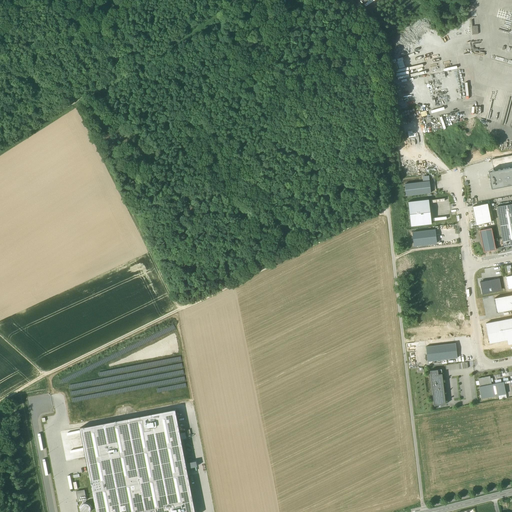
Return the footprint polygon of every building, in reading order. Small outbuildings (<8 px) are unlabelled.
[(493,170),(511,166),(511,155),(491,160),(493,170)] [(511,166),(493,170),(488,171),(491,189),(511,184),(511,166)] [(423,182),(405,184),(406,196),(431,193),(429,181),(423,182)] [(408,202),(411,226),(432,224),(429,200),(408,202)] [(487,204),(472,206),(476,225),(491,222),(487,204)] [(511,204),(496,207),(502,240),(511,238),(511,204)] [(479,230),(484,252),(496,250),(491,228),(479,230)] [(435,230),(412,232),(414,246),(436,243),(435,230)] [(511,245),(511,238),(502,240),(503,247),(511,245)] [(498,292),(496,279),(479,282),(482,295),(498,292)] [(511,294),(494,299),(497,313),(511,310),(511,294)] [(365,297),(255,310),(275,488),(385,476),(365,297)] [(511,318),(485,324),(489,344),(507,340),(511,339),(511,318)] [(455,343),(426,347),(427,362),(457,358),(455,343)] [(441,369),(430,371),(431,383),(432,383),(433,386),(431,386),(433,403),(435,403),(435,404),(443,403),(443,402),(445,401),(443,384),(442,385),(442,382),(443,382),(441,369)] [(478,379),(480,387),(491,384),(490,376),(478,379)] [(480,387),(479,387),(481,399),(506,394),(503,382),(491,384),(480,387)] [(175,409),(80,428),(95,511),(195,511),(187,468),(186,463),(181,440),(180,433),(175,409)] [(84,490),(76,492),(78,502),(86,500),(84,490)]
